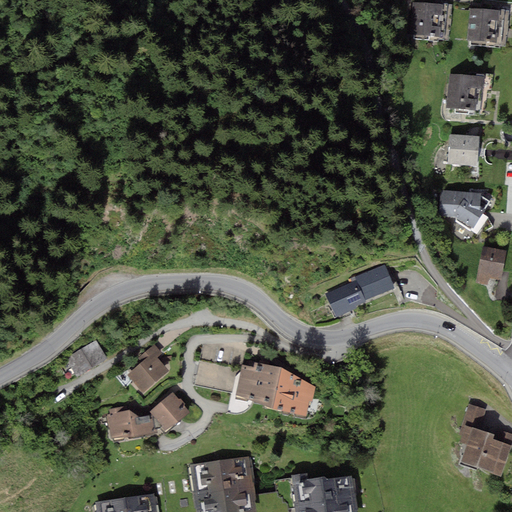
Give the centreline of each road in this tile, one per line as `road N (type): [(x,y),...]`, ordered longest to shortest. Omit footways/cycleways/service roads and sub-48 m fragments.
road 1 (tertiary): [(0,377),(111,297),(152,284),(228,286),(305,336),(357,334)]
road 2 (residential): [(267,336),(210,320),(176,324),(78,385),(0,449)]
road 3 (track): [(422,257),(349,0)]
road 4 (residential): [(267,336),(192,345),(187,385),(207,416),(176,442)]
road 5 (tertiary): [(357,334),(421,321),(511,377)]
